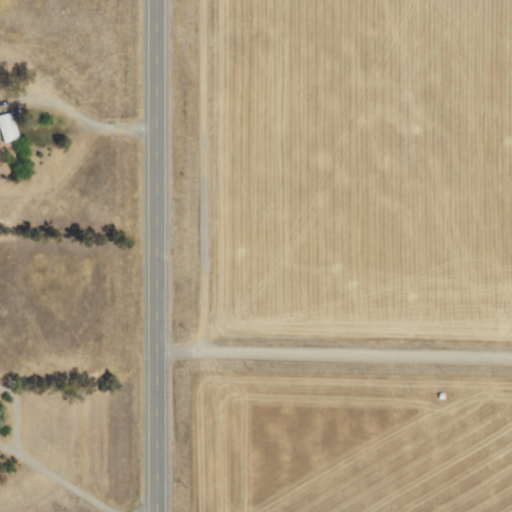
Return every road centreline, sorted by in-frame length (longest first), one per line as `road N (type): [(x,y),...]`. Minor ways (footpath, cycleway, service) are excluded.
road 1 (tertiary): [(152,511),(152,0)]
road 2 (residential): [(152,350),(511,358)]
